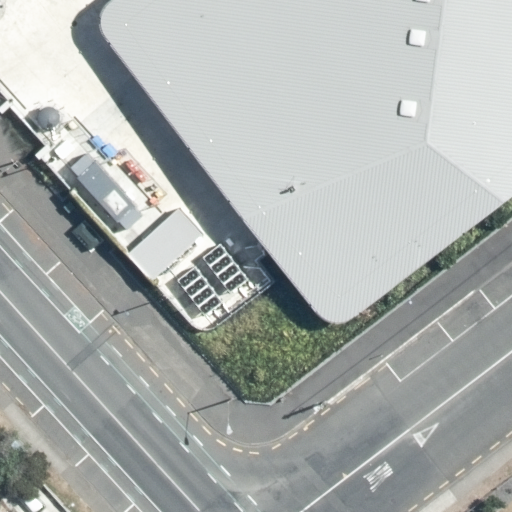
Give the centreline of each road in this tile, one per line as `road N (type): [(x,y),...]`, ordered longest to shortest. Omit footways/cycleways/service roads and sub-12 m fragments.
road 1 (secondary): [(197,511),(0,295)]
road 2 (residential): [(301,511),(511,350)]
